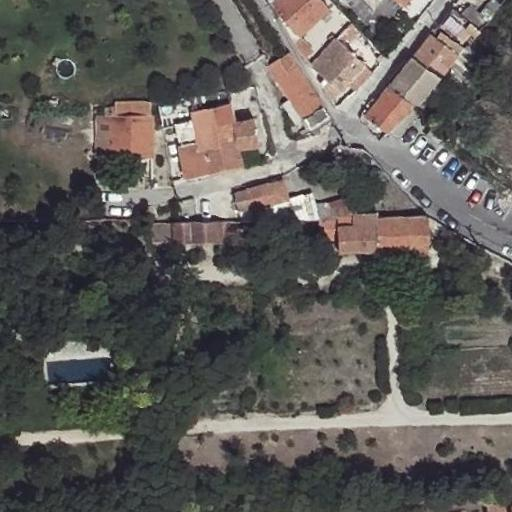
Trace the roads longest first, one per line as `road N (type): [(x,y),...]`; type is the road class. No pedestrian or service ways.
road 1 (residential): [(511,237),(450,206),(340,117),(286,157)]
road 2 (residential): [(286,157),(257,174),(102,206)]
road 3 (residential): [(286,157),(265,82),(219,0)]
